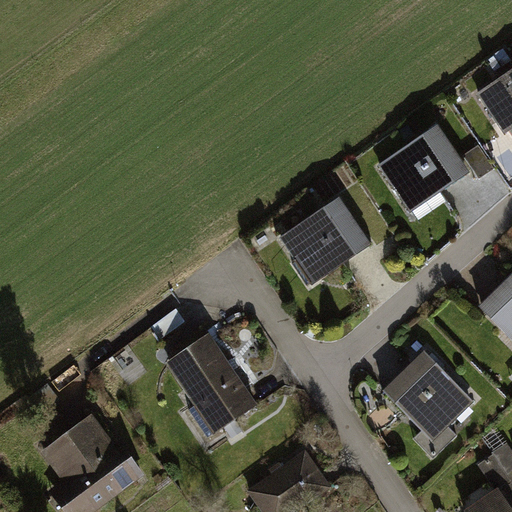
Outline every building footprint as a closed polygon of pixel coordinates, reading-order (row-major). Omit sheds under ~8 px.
[(511,69),(477,94),(505,134),(511,129),(511,69)] [(378,165),(411,213),(471,172),(438,125),(378,165)] [(479,145),(463,156),(479,179),(495,168),(479,145)] [(280,238),(313,286),(373,244),(340,197),(280,238)] [(511,274),(479,306),(511,339),(511,274)] [(258,404),(210,333),(166,363),(195,406),(186,412),(207,444),(226,431),(224,427),(258,404)] [(479,404),(486,397),(437,345),(430,352),(479,404)] [(384,391),(423,431),(414,439),(434,459),(458,436),(449,427),(475,402),(425,351),(384,391)] [(119,440),(115,443),(93,414),(41,453),(62,482),(49,491),(64,511),(95,511),(145,475),(119,440)] [(306,450),(283,466),(280,462),(269,469),(272,474),(247,491),(262,511),(297,511),(333,487),(306,450)] [(496,487),(511,510),(511,467),(505,471),(510,478),(496,487)] [(511,511),(511,510),(496,487),(462,510),(463,511),(511,511)]
